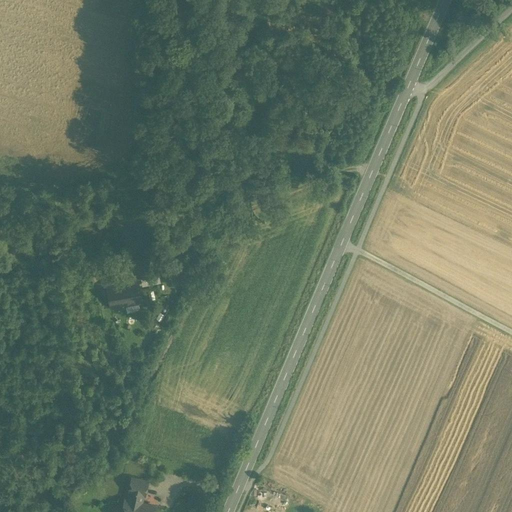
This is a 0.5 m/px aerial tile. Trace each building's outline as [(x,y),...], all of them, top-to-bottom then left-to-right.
[(402,0),(396,0),(412,22),(416,19),(402,0)] [(154,257),(138,262),(143,278),(158,274),(154,257)] [(136,279),(107,285),(111,307),(141,301),(136,279)] [(118,476),(108,480),(112,491),(122,487),(118,476)] [(149,481),(130,477),(122,510),(115,508),(114,511),(152,511),(154,506),(144,504),(149,481)] [(105,494),(112,491),(108,480),(100,483),(105,494)] [(266,511),(269,505),(252,498),(246,511),(266,511)]
